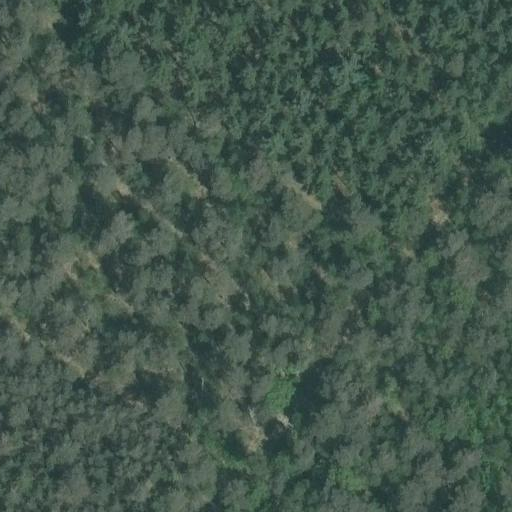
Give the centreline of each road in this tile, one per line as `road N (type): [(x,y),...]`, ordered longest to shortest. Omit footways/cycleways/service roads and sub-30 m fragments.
road 1 (track): [(17,0),(416,264)]
road 2 (track): [(416,264),(222,511)]
road 3 (track): [(0,334),(236,493)]
road 4 (track): [(416,264),(511,142)]
